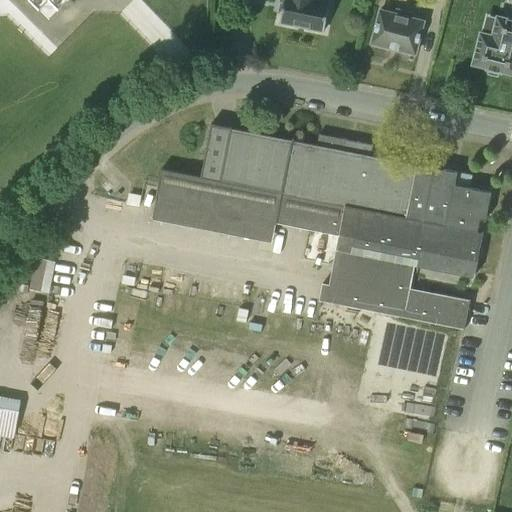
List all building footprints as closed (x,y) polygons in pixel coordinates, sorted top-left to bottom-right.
[(29,0),(39,9),(43,5),(53,5),(58,9),(67,0),(29,0)] [(283,0),(279,22),(324,31),(330,2),(319,0),(283,0)] [(410,18),(411,13),(395,9),(394,14),(379,10),(371,43),(414,54),(422,21),(410,18)] [(511,20),(497,17),(486,15),(482,34),(481,33),(473,65),(487,68),(487,69),(502,73),(502,72),(511,74),(511,20)] [(316,144),(293,140),(210,124),(200,176),(161,169),(151,218),(272,242),(275,222),(338,234),(329,284),(322,283),(319,300),(464,328),(469,300),(410,288),(414,265),(473,276),(482,231),(490,192),(454,185),(456,172),(370,155),(372,144),(318,134),(316,144)] [(55,262),(35,258),(28,289),(49,293),(55,262)] [(0,433),(18,437),(25,398),(0,393),(0,433)]
